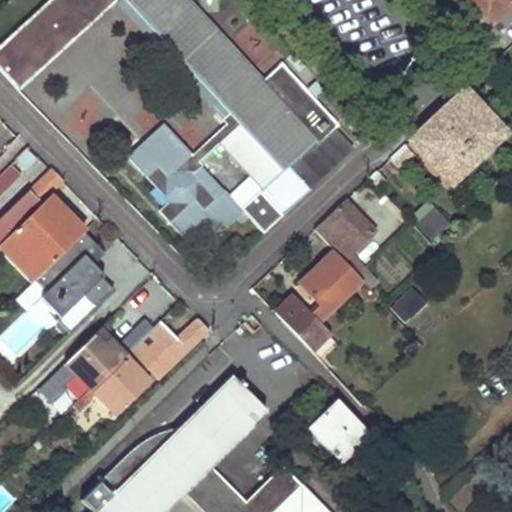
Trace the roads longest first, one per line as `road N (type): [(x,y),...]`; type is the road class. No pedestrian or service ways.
road 1 (residential): [(403,114),(228,289),(201,288),(0,95)]
road 2 (residential): [(511,15),(403,114)]
